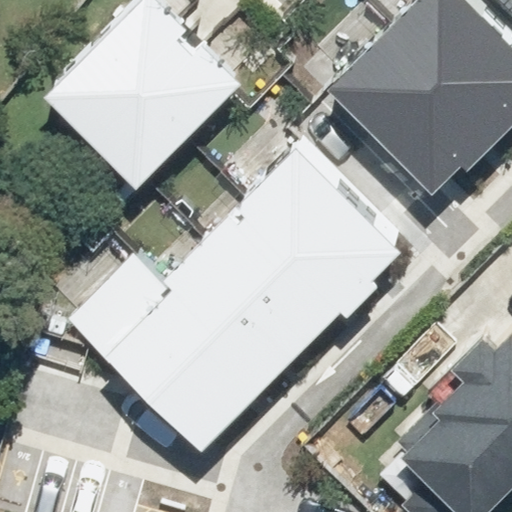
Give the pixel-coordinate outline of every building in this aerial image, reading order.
[(114,0),(53,62),(148,157),(254,50),(212,9),(201,20),(184,4),(188,0),(114,0)] [(511,13),(498,0),(402,0),(340,63),(444,165),(470,139),(475,144),(511,106),(511,13)] [(140,232),(73,296),(114,338),(124,328),(175,382),(166,390),(205,430),(261,377),(254,370),(346,283),(354,291),(392,255),(384,247),(407,225),(305,118),(170,244),(182,256),(172,266),(140,232)] [(417,423),(495,501),(511,484),(511,315),(506,310),(442,373),(455,386),(417,423)] [(448,460),(417,491),(438,511),(489,511),(495,507),(448,460)] [(65,511),(36,503),(33,511),(65,511)]
